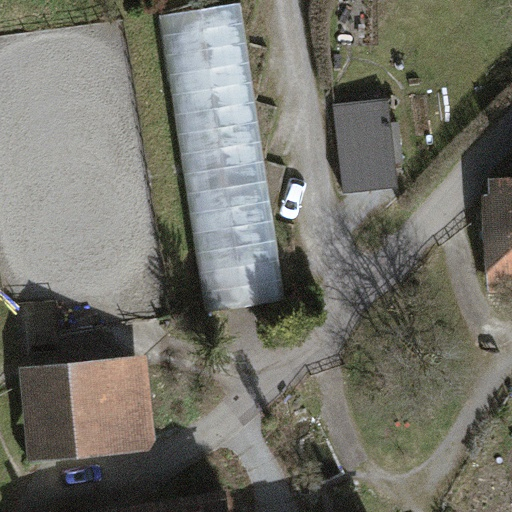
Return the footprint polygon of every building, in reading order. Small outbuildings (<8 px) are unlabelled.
[(243,12),(162,25),(208,320),(290,307),(243,12)] [(390,100),(334,105),(342,196),(398,191),(390,100)] [(511,196),(482,199),(490,298),(511,295),(511,196)] [(151,357),(21,370),(31,466),(153,454),(160,444),(151,357)] [(233,511),(231,496),(117,511),(233,511)]
